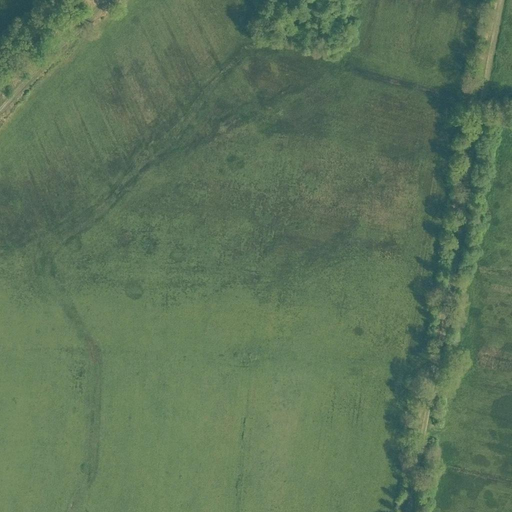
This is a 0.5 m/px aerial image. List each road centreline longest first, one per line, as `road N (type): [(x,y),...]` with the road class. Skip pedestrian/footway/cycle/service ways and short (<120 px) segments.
road 1 (track): [(407,511),(500,0)]
road 2 (track): [(0,108),(107,0)]
